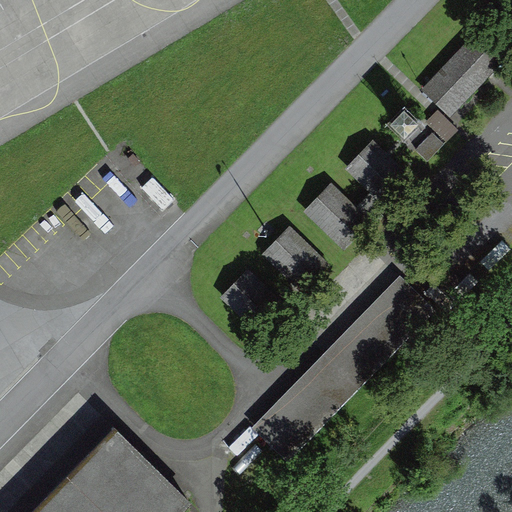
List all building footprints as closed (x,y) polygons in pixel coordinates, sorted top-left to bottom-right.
[(510,56),(481,28),(422,89),(451,117),(510,56)] [(384,122),(363,144),(393,175),(414,151),(384,122)] [(344,168),(322,190),(353,220),(373,197),(344,168)] [(300,208),(279,230),(309,261),(330,237),(300,208)] [(413,252),(344,326),(385,362),(452,288),(413,252)] [(256,253),(235,275),(265,306),(286,282),(256,253)] [(344,326),(270,404),(311,440),(385,362),(344,326)] [(116,434),(38,511),(181,511),(189,505),(116,434)]
